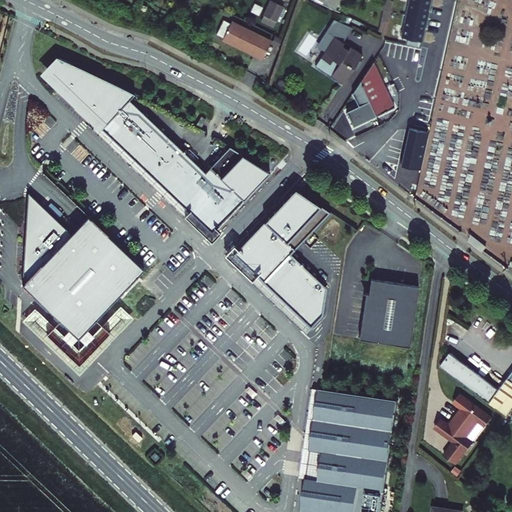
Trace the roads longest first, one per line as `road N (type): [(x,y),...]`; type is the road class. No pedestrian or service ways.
road 1 (secondary): [(256,112),(342,164),(511,294)]
road 2 (secondary): [(256,112),(25,0)]
road 3 (primary): [(0,361),(155,511)]
